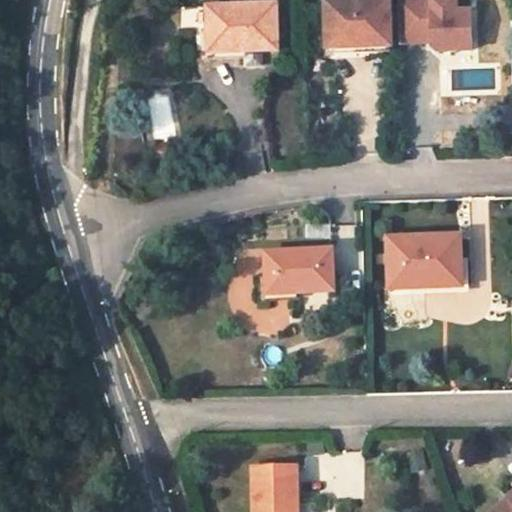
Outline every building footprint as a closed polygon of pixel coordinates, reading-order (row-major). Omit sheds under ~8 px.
[(388,0),(369,0),(328,2),(329,47),(390,45),(388,0)] [(401,0),(403,41),(436,40),(436,43),(442,49),(475,48),(474,9),(459,9),(458,0),(401,0)] [(276,4),(208,6),(210,50),(244,50),(260,50),(277,50),(276,4)] [(192,30),(198,29),(198,60),(210,60),(210,50),(208,6),(192,7),(192,30)] [(244,50),(210,50),(210,60),(244,58),(244,50)] [(244,58),(261,58),(260,50),(244,50),(244,58)] [(451,89),(495,89),(495,70),(451,71),(451,89)] [(459,237),(389,239),(390,288),(411,288),(411,284),(461,283),(459,237)] [(330,251),(268,253),(269,293),(332,291),(330,251)] [(287,304),(258,312),(264,334),(293,327),(287,304)] [(297,465),(253,466),(254,511),(290,511),(291,499),(298,499),(297,465)] [(510,511),(511,494),(492,511),(510,511)] [(298,511),(298,499),(291,499),(290,511),(298,511)]
